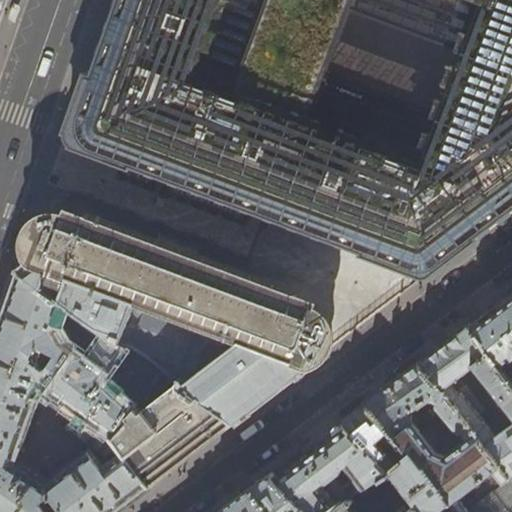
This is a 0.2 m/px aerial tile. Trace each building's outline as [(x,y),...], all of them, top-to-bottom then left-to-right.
[(511,0),(117,0),(117,1),(121,3),(115,21),(111,20),(109,26),(112,27),(106,46),(102,45),(100,50),(104,51),(97,70),(94,69),(92,73),(88,71),(77,101),(67,129),(69,130),(72,136),(75,141),(74,143),(244,206),(270,216),(427,275),(430,272),(430,273),(459,251),(511,210),(511,0)] [(292,299),(286,297),(248,282),(251,273),(113,223),(111,229),(108,228),(107,229),(90,223),(90,221),(68,214),(68,215),(66,214),(63,214),(59,213),(57,213),(55,213),(51,213),(47,214),(41,218),(38,220),(36,222),(34,225),(33,229),(31,231),(31,234),(30,239),(30,245),(32,250),(35,256),(22,265),(19,265),(19,267),(122,342),(127,329),(131,337),(138,342),(140,351),(194,371),(203,345),(208,346),(211,338),(207,337),(210,327),(241,338),(187,379),(184,376),(181,378),(184,382),(183,383),(222,410),(236,419),(240,416),(241,417),(268,396),(311,364),(309,361),(310,361),(312,361),(315,361),(318,360),(322,359),(325,358),(328,356),(330,354),(332,352),(334,349),(336,347),(337,345),(337,343),(339,335),(338,328),(335,321),(330,314),(324,311),(318,309),(313,308),(314,306),(294,297),(292,299)] [(115,511),(151,485),(124,447),(103,463),(91,448),(47,479),(19,459),(40,394),(45,388),(113,434),(114,435),(130,417),(127,414),(164,371),(122,342),(19,267),(17,272),(0,321),(0,511),(115,511)] [(511,300),(498,311),(474,329),(511,381),(511,300)] [(511,381),(474,329),(472,326),(448,344),(422,364),(511,479),(511,381)] [(511,511),(511,479),(422,364),(397,381),(367,402),(411,453),(456,511),(511,511)] [(211,438),(236,419),(222,410),(183,383),(164,371),(127,414),(130,417),(114,435),(124,447),(151,485),(167,472),(211,438)] [(343,419),(348,425),(390,470),(411,453),(367,402),(353,412),(343,419)] [(278,476),(277,478),(301,501),(302,500),(312,511),(331,511),(390,470),(348,425),(310,452),(278,476)] [(456,511),(411,453),(390,470),(331,511),(456,511)] [(301,501),(277,478),(273,473),(242,497),(220,511),(312,511),(302,500),(301,501)]
